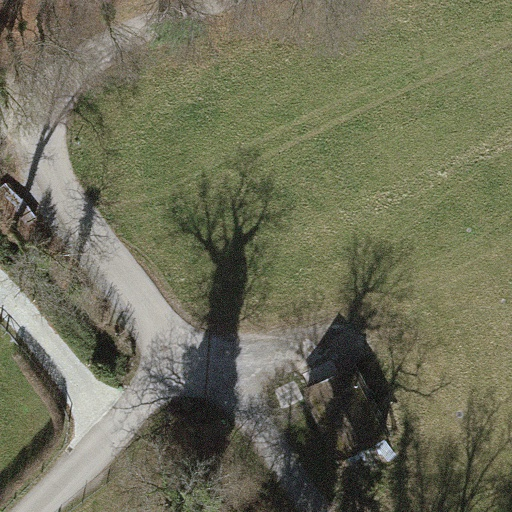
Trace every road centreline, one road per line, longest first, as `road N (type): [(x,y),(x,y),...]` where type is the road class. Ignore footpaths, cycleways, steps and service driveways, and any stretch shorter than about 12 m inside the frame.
road 1 (track): [(41,130),(61,187),(190,363),(241,399),(316,511)]
road 2 (track): [(213,0),(80,65),(52,95),(41,130)]
road 3 (residential): [(35,511),(190,363)]
